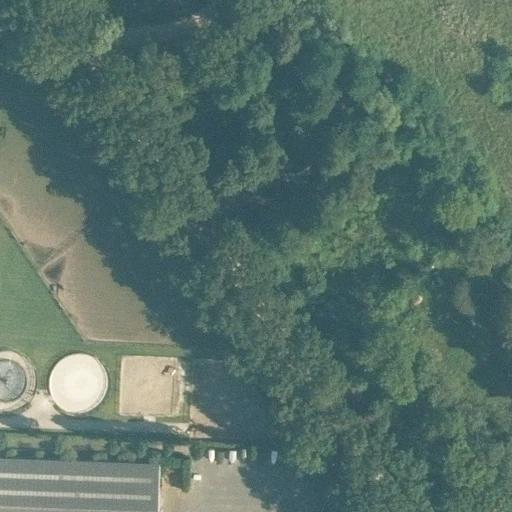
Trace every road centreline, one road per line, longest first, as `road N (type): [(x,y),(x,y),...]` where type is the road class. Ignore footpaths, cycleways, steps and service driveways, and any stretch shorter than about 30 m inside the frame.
road 1 (track): [(78,43),(409,511)]
road 2 (track): [(78,43),(186,30),(225,0)]
